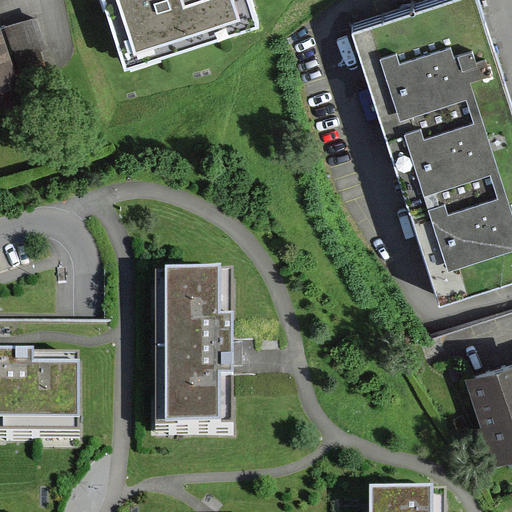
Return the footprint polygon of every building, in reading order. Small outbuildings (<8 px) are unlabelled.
[(105,0),(128,67),(258,24),(250,0),(105,0)] [(511,99),(479,0),(432,0),(356,25),(444,292),(511,269),(511,99)] [(0,52),(0,85),(11,81),(0,52)] [(160,264),(163,415),(229,414),(226,263),(160,264)] [(78,348),(0,348),(0,413),(78,414),(78,348)] [(511,364),(463,380),(490,468),(511,461),(511,364)] [(438,511),(438,478),(369,478),(368,511),(438,511)]
